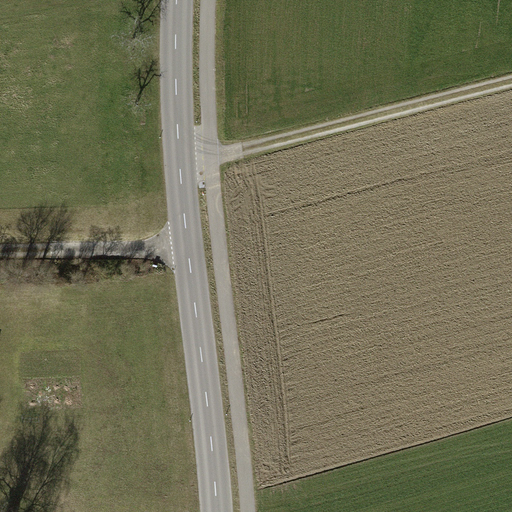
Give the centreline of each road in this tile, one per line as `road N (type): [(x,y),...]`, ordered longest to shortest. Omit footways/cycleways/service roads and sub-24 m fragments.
road 1 (tertiary): [(177,0),(180,153),(218,511)]
road 2 (track): [(180,153),(511,77)]
road 3 (track): [(188,250),(0,248)]
